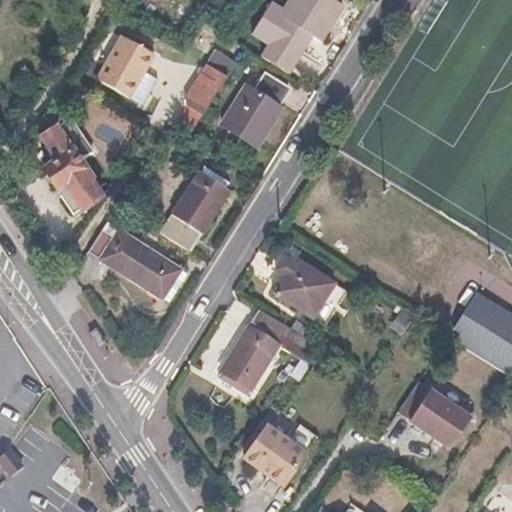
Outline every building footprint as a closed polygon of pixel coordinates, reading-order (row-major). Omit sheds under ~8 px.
[(344,7),(332,0),(293,0),(282,17),(321,42),(344,7)] [(154,56),(121,37),(95,81),(129,100),(154,56)] [(218,50),(209,63),(229,76),(237,63),(218,50)] [(229,76),(209,63),(185,98),(187,108),(173,128),(189,138),(229,76)] [(253,91),(247,87),(222,127),(257,148),(283,108),(278,106),(288,89),(265,75),(256,90),(253,91)] [(73,118),(59,126),(81,162),(95,153),(73,118)] [(57,161),(44,169),(56,189),(63,185),(81,213),(102,199),(91,182),(93,181),(81,162),(59,126),(42,137),(57,161)] [(230,184),(201,168),(160,233),(190,252),(201,235),(202,236),(230,192),(226,189),(230,184)] [(106,224),(87,254),(161,301),(181,270),(106,224)] [(275,271),(284,277),(273,295),(311,319),(334,286),(294,261),(292,264),(283,259),(275,271)] [(511,316),(474,292),(446,338),(511,377),(511,316)] [(260,310),(249,328),(251,330),(261,314),(288,331),(278,345),(281,347),(302,359),(313,344),(260,310)] [(251,330),(249,328),(220,373),(252,393),(281,347),(278,345),(288,331),(261,314),(251,330)] [(418,383),(397,414),(414,426),(449,451),(471,419),(418,383)] [(306,454),(268,427),(245,459),(284,487),(306,454)] [(0,456),(0,464),(11,475),(21,463),(6,449),(0,456)]
